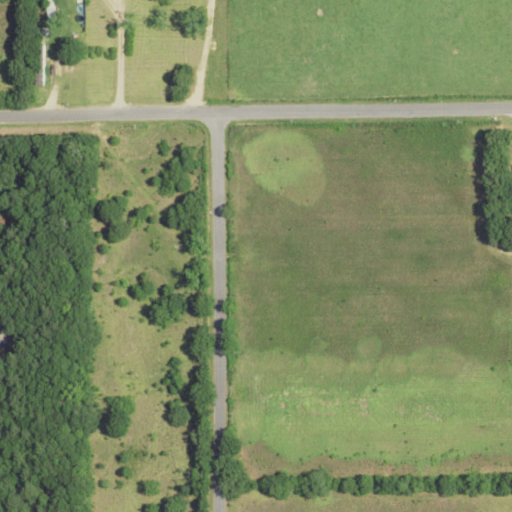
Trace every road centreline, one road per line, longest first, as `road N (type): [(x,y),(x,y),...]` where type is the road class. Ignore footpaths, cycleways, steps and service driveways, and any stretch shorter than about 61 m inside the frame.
road 1 (residential): [(511,120),(0,128)]
road 2 (residential): [(222,511),(222,125)]
